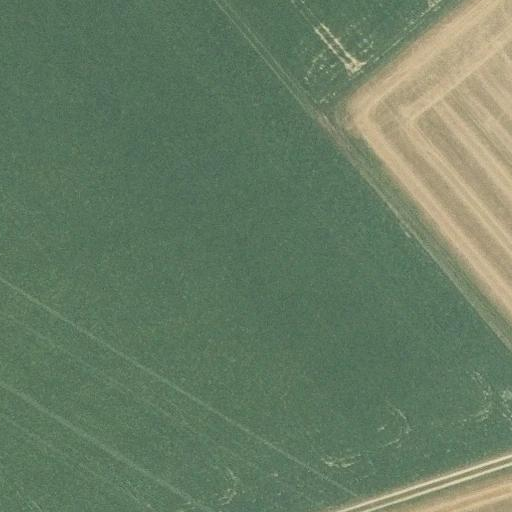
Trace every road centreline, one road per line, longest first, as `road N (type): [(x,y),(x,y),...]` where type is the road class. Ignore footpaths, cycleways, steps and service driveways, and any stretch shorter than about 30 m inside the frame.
road 1 (track): [(488,0),(331,132),(219,0)]
road 2 (track): [(331,132),(511,350)]
road 3 (track): [(511,463),(363,511)]
